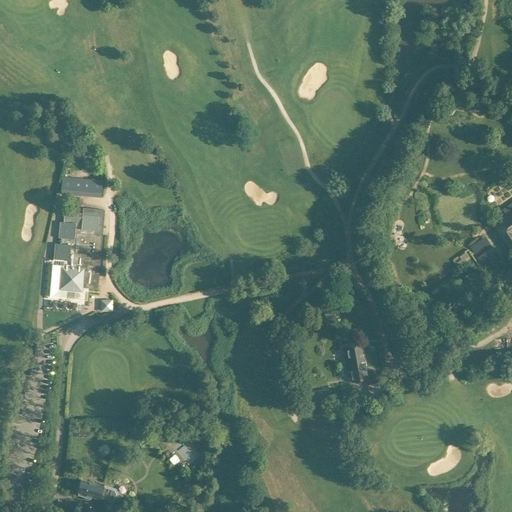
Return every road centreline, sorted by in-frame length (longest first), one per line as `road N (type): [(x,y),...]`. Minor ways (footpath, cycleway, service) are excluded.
road 1 (unclassified): [(51,511),(65,337),(77,327),(352,263)]
road 2 (unclassified): [(511,278),(410,371),(391,358),(352,263)]
